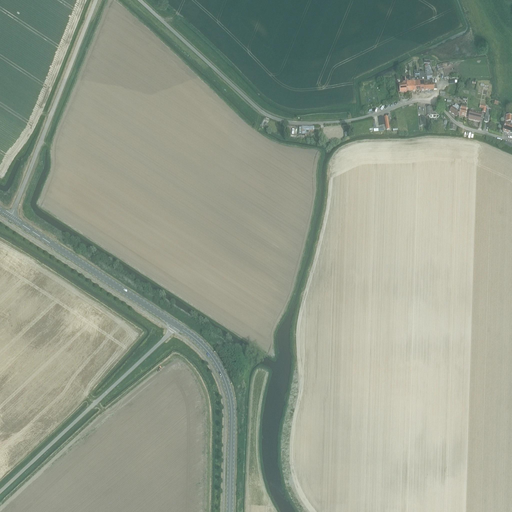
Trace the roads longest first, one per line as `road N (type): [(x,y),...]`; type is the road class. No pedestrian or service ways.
road 1 (unclassified): [(511,138),(455,123),(426,100),(358,119),(284,122),(260,111),(138,0)]
road 2 (unclassified): [(0,493),(176,325)]
road 3 (unclassified): [(11,217),(96,0)]
road 4 (secondary): [(228,511),(229,396),(211,356),(176,325)]
road 5 (secondary): [(176,325),(11,217)]
